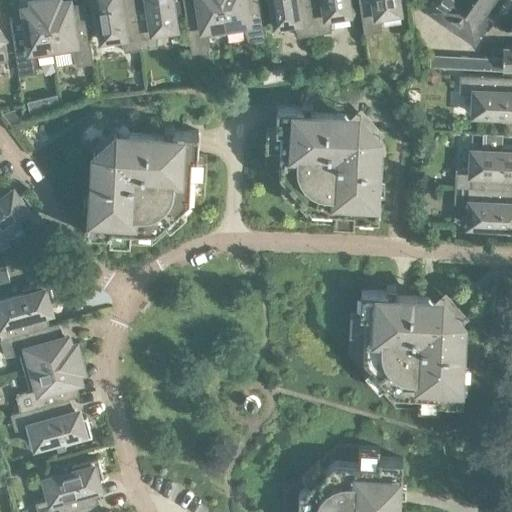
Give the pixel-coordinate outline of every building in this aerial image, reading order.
[(53,54),(44,0),(30,0),(31,8),(22,11),(23,18),(9,20),(17,75),(35,72),(36,57),(53,54)] [(44,0),(53,54),(71,52),(76,67),(94,64),(84,9),(71,11),(69,4),(60,3),(59,0),(44,0)] [(140,49),(132,0),(88,0),(90,13),(96,12),(100,41),(118,38),(124,52),(140,49)] [(132,0),(140,49),(157,47),(157,31),(176,28),(171,0),(132,0)] [(226,32),(220,0),(182,0),(191,54),(208,51),(208,35),(226,32)] [(220,0),(226,32),(243,30),(248,44),(266,42),(259,0),(220,0)] [(314,34),(308,0),(270,0),(274,25),(292,22),(298,36),(314,34)] [(308,0),(314,34),(331,31),(331,15),(349,13),(347,0),(308,0)] [(381,15),(385,14),(400,12),(397,0),(358,0),(365,33),(381,31),(381,15)] [(485,12),(493,0),(431,0),(425,9),(475,43),(493,17),(485,12)] [(511,66),(511,46),(503,46),(503,57),(430,54),(429,66),(429,67),(431,66),(505,70),(505,67),(511,66)] [(511,75),(459,74),(458,91),(473,95),(473,113),(502,114),(502,120),(511,120),(511,75)] [(301,106),(275,104),(274,131),(280,131),(277,173),(309,208),(351,210),(351,216),(377,217),(378,192),(383,193),(383,183),(374,182),(375,149),(367,139),(375,132),(364,119),(355,127),(343,113),(301,111),(301,106)] [(162,135),(129,133),(115,146),(107,137),(94,148),(102,157),(93,165),(91,198),(82,198),(81,208),(86,208),(84,233),(110,234),(110,228),(153,231),(188,199),(190,157),(196,157),(197,131),(173,130),(173,126),(163,125),(162,135)] [(511,144),(503,145),(504,134),(483,133),(483,149),(471,148),(470,167),(455,169),(455,186),(510,188),(511,175),(511,144)] [(510,188),(455,186),(454,202),(469,206),(468,224),(497,225),(497,231),(511,231),(511,201),(509,202),(510,188)] [(0,191),(0,227),(9,221),(12,225),(34,209),(22,193),(15,197),(9,191),(3,195),(0,191)] [(0,339),(0,338),(44,326),(41,314),(48,312),(47,303),(54,301),(49,281),(22,288),(23,293),(0,299),(0,340),(0,339)] [(384,290),(360,289),(359,315),(364,315),(362,358),(394,393),(436,395),(436,401),(441,401),(462,402),(463,376),(458,376),(460,333),(452,324),(460,317),(444,299),(436,307),(427,297),(394,296),(395,287),(384,286),(384,290)] [(54,324),(44,326),(0,338),(0,339),(0,340),(5,356),(20,354),(25,371),(80,356),(76,342),(69,344),(65,335),(57,337),(54,324)] [(80,356),(25,371),(29,388),(15,395),(20,411),(20,412),(64,399),(74,397),(70,383),(77,381),(76,372),(84,370),(80,356)] [(20,412),(20,411),(10,413),(15,430),(30,429),(35,446),(63,438),(65,444),(92,436),(86,416),(79,418),(75,409),(68,411),(64,399),(20,412)] [(393,511),(395,483),(400,484),(401,458),(375,456),(375,462),(332,460),(297,491),(296,511),(393,511)] [(37,511),(62,511),(93,504),(90,491),(97,489),(96,479),(103,477),(98,457),(70,465),(72,470),(44,478),(49,496),(35,502),(37,511)]
